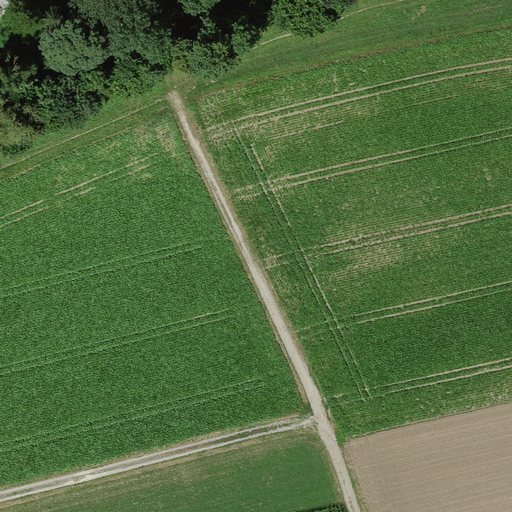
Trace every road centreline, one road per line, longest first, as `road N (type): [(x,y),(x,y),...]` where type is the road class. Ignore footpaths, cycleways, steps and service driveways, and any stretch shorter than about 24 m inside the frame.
road 1 (track): [(346,511),(320,422),(181,108)]
road 2 (track): [(320,422),(0,495)]
